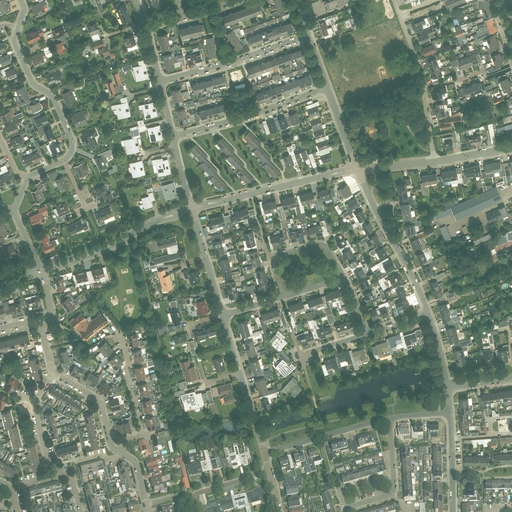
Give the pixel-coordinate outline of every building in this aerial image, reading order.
[(39,7),(33,9),(35,13),(36,16),(45,12),(43,6),(46,5),(44,0),(38,4),(39,7)] [(94,0),(98,8),(103,6),(102,6),(101,3),(99,0),(94,0)] [(157,0),(146,0),(148,3),(151,8),(160,4),(157,0)] [(327,0),(322,2),(324,6),(327,5),(329,10),(344,4),(344,3),(351,0),(327,0)] [(447,0),(445,1),(448,9),(458,5),(466,1),(465,0),(447,0)] [(491,5),(489,1),(479,5),(480,6),(478,7),(479,9),(491,5)] [(119,2),(113,5),(114,9),(116,8),(123,24),(130,21),(127,12),(128,12),(124,4),(121,5),(119,2)] [(283,9),(285,9),(282,2),(276,5),(272,6),(273,10),(277,8),(278,11),(277,11),(271,14),(272,17),(278,15),(279,16),(285,14),(283,9)] [(8,3),(0,7),(0,10),(2,14),(11,10),(9,6),(10,6),(9,3),(8,3)] [(259,3),(240,10),(243,19),(262,12),(259,3)] [(494,14),(491,5),(479,9),(479,10),(482,9),(484,15),(482,16),(483,18),(494,14)] [(106,15),(103,6),(98,8),(100,12),(102,17),(106,15)] [(240,10),(221,17),(224,26),(243,19),(240,10)] [(326,20),(320,23),(322,29),(328,26),(332,25),(329,19),(336,16),(335,13),(324,17),(326,20)] [(357,29),(359,28),(355,17),(350,19),(354,29),(356,28),(357,29)] [(430,26),(427,17),(413,23),(414,26),(413,26),(415,32),(430,26)] [(480,28),(495,22),(493,18),(484,22),(485,23),(478,26),(478,28),(480,28)] [(462,29),(468,27),(473,25),(472,22),(471,19),(466,21),(466,23),(461,26),(462,29)] [(292,27),(295,27),(292,20),(287,22),(288,23),(284,24),(287,33),(294,30),(292,27)] [(99,32),(96,23),(88,26),(93,42),(100,39),(98,33),(99,32)] [(200,24),(190,27),(180,29),(183,38),(202,33),(202,31),(205,30),(203,24),(200,25),(200,24)] [(287,33),(284,24),(279,26),(281,35),(287,33)] [(440,27),(439,24),(432,27),(426,30),(427,33),(418,37),(421,43),(430,39),(428,35),(434,33),(433,30),(440,27)] [(332,25),(328,26),(322,29),(324,35),(329,33),(330,37),(335,35),(334,31),(333,32),(332,29),(334,28),(333,25),(332,25)] [(43,34),(40,28),(40,26),(33,29),(34,31),(26,35),(29,43),(40,38),(39,36),(43,34)] [(281,35),(279,26),(273,29),(276,37),(281,35)] [(487,30),(483,31),(472,35),(474,40),(479,38),(478,36),(488,32),(489,33),(498,30),(496,26),(487,30)] [(56,35),(64,32),(62,27),(54,31),(56,35)] [(273,29),(267,31),(270,39),(276,37),(273,29)] [(159,34),(159,35),(160,42),(168,41),(175,39),(178,38),(179,38),(177,30),(174,31),(175,36),(167,37),(166,34),(162,35),(162,33),(159,34)] [(231,43),(237,39),(232,31),(226,35),(231,43)] [(267,31),(261,33),(264,41),(265,42),(267,41),(268,40),(267,40),(270,39),(267,31)] [(264,41),(261,33),(255,35),(258,43),(264,41)] [(63,41),(58,43),(55,44),(59,53),(66,50),(63,44),(67,42),(64,35),(61,36),(63,41)] [(252,45),(252,46),(256,45),(256,44),(258,43),(255,35),(249,37),(252,45)] [(479,38),(474,40),(475,43),(483,40),(484,41),(485,41),(486,45),(487,44),(498,40),(498,37),(496,38),(497,37),(496,35),(495,35),(488,37),(487,35),(479,38)] [(141,49),(138,39),(135,40),(133,36),(123,39),(126,47),(136,44),(138,50),(141,49)] [(208,48),(215,47),(213,37),(206,39),(208,48)] [(101,57),(110,54),(104,38),(100,39),(88,44),(90,51),(95,49),(96,53),(99,52),(101,57)] [(237,39),(231,43),(237,51),(243,47),(237,39)] [(431,45),(426,47),(423,48),(425,55),(436,51),(435,50),(437,49),(435,44),(440,42),(439,39),(430,42),(431,45)] [(498,40),(487,44),(488,48),(487,48),(488,52),(485,53),(486,54),(487,54),(489,54),(494,51),(495,51),(494,48),(499,46),(498,43),(499,42),(498,40)] [(170,47),(168,41),(160,42),(162,49),(170,47)] [(216,56),(215,47),(208,48),(209,58),(216,56)] [(193,52),(193,54),(195,62),(202,60),(202,59),(205,58),(202,48),(199,49),(199,50),(192,51),(193,52)] [(44,63),(45,62),(43,58),(46,57),(46,56),(51,53),(49,49),(44,52),(43,51),(31,57),(35,66),(41,63),(41,64),(42,64),(44,63)] [(301,52),(300,49),(294,52),(297,60),(298,63),(301,62),(299,59),(303,58),(304,60),(306,59),(303,51),(301,52)] [(470,64),(473,63),(469,51),(468,49),(465,50),(466,51),(468,57),(465,58),(468,67),(471,66),(470,64)] [(480,63),(478,58),(480,57),(478,50),(475,51),(476,54),(472,55),(471,51),(469,51),(469,49),(468,49),(469,51),(473,63),(477,62),(477,64),(480,63)] [(172,57),(171,53),(174,52),(174,50),(171,50),(165,52),(166,54),(164,55),(163,55),(165,62),(178,59),(177,56),(172,57)] [(489,54),(487,54),(486,54),(481,56),(481,57),(485,56),(485,58),(488,57),(489,59),(493,58),(494,61),(503,57),(503,55),(501,55),(500,52),(495,54),(494,51),(489,54)] [(188,64),(195,62),(193,54),(193,52),(189,53),(190,55),(186,56),(188,64)] [(297,60),(294,52),(288,54),(291,62),(297,60)] [(0,61),(0,62),(2,64),(11,61),(8,54),(3,57),(0,57),(0,61)] [(288,54),(284,55),(282,56),(285,64),(291,62),(288,54)] [(430,60),(428,60),(430,64),(428,64),(429,67),(438,63),(437,60),(441,58),(439,54),(429,57),(430,60)] [(465,58),(461,59),(459,55),(454,57),(458,65),(460,64),(462,67),(465,66),(466,68),(468,67),(465,58)] [(285,64),(282,56),(276,58),(279,66),(285,64)] [(184,57),(180,58),(178,59),(165,62),(167,69),(175,67),(174,63),(181,61),(182,66),(185,65),(184,57)] [(503,57),(494,61),(495,64),(491,66),(492,68),(488,70),(489,73),(501,68),(500,65),(504,63),(503,60),(504,60),(503,57)] [(276,58),(270,60),(273,68),(279,66),(276,58)] [(138,61),(139,66),(133,67),(136,81),(148,78),(144,60),(138,61)] [(273,68),(270,60),(265,62),(267,71),(268,74),(271,73),(270,70),(273,68)] [(267,71),(265,62),(259,64),(262,73),(267,71)] [(438,63),(429,67),(430,69),(431,68),(433,72),(444,67),(443,65),(440,66),(438,63)] [(262,73),(259,64),(253,67),(256,75),(262,73)] [(9,69),(8,66),(0,70),(3,76),(7,75),(9,78),(17,75),(14,68),(9,69)] [(49,83),(61,78),(58,70),(59,70),(58,66),(50,70),(51,73),(46,76),(49,83)] [(256,75),(253,67),(246,69),(249,77),(256,75)] [(432,76),(433,78),(431,79),(432,81),(444,77),(443,74),(441,71),(445,69),(444,67),(433,72),(434,76),(432,76)] [(300,69),(296,70),(297,73),(298,73),(300,78),(297,79),(300,87),(306,85),(303,77),(301,72),(300,69)] [(122,84),(121,84),(117,73),(113,75),(117,87),(114,88),(112,82),(107,83),(110,91),(109,91),(110,94),(120,91),(119,85),(122,84)] [(223,74),(223,76),(217,77),(219,86),(225,84),(226,88),(229,87),(226,73),(223,74)] [(314,79),(311,73),(309,73),(309,75),(303,77),(306,85),(312,83),(311,80),(314,79)] [(502,86),(511,83),(511,80),(509,81),(508,77),(507,78),(506,75),(495,79),(497,84),(501,83),(502,86)] [(219,86),(217,77),(211,79),(213,88),(219,86)] [(213,88),(211,79),(205,81),(207,89),(213,88)] [(297,79),(292,81),(294,90),(300,87),(297,79)] [(207,89),(205,81),(199,82),(201,91),(207,89)] [(292,81),(286,84),(289,92),(294,90),(292,81)] [(75,101),(70,90),(75,88),(79,86),(77,83),(76,84),(75,83),(73,84),(72,82),(65,86),(67,91),(62,94),(63,97),(64,97),(65,99),(64,100),(68,107),(73,105),(72,102),(75,101)] [(201,91),(199,82),(192,84),(194,92),(201,91)] [(484,83),(481,84),(480,82),(477,84),(476,82),(474,83),(478,92),(481,91),(483,95),(487,93),(488,95),(487,93),(485,86),(484,83)] [(472,86),(469,87),(473,98),(476,97),(474,93),(478,92),(474,83),(472,84),(472,86)] [(511,83),(502,86),(503,90),(499,91),(501,96),(508,93),(507,91),(511,88),(511,85),(511,84),(511,83)] [(286,84),(280,86),(283,94),(289,92),(286,84)] [(18,95),(27,91),(24,85),(18,88),(17,85),(11,87),(12,91),(16,89),(18,95)] [(188,91),(181,93),(180,89),(172,91),(174,98),(181,96),(189,94),(192,93),(190,86),(187,86),(188,91)] [(280,86),(274,88),(277,96),(283,94),(280,86)] [(473,98),(469,87),(466,88),(465,86),(463,87),(464,91),(461,92),(464,99),(467,98),(466,96),(470,95),(471,99),(473,98)] [(437,88),(437,91),(433,92),(434,95),(432,95),(433,98),(443,97),(442,93),(446,92),(446,87),(437,88)] [(274,88),(268,90),(271,98),(277,96),(274,88)] [(271,98),(268,90),(262,92),(265,101),(271,98)] [(27,91),(18,95),(21,101),(17,102),(19,106),(25,103),(24,100),(29,97),(27,91)] [(265,101),(262,92),(256,95),(259,103),(265,101)] [(181,96),(174,98),(175,104),(183,103),(181,96)] [(112,110),(116,109),(118,119),(130,116),(126,97),(120,99),(121,104),(111,106),(112,110)] [(435,103),(436,107),(434,107),(434,110),(445,108),(444,105),(448,104),(447,99),(437,100),(437,103),(435,103)] [(34,103),(32,100),(25,103),(28,109),(32,108),(32,109),(32,110),(33,113),(35,113),(36,113),(36,112),(37,112),(38,112),(39,111),(40,111),(40,110),(41,110),(42,109),(43,108),(43,107),(42,104),(40,103),(39,101),(34,103)] [(312,100),(307,102),(308,105),(306,106),(308,112),(310,117),(311,116),(319,113),(316,106),(319,105),(318,101),(313,103),(312,100)] [(157,115),(154,102),(139,106),(140,109),(143,108),(145,118),(157,115)] [(228,109),(227,103),(218,106),(220,114),(226,113),(225,110),(228,109)] [(218,106),(212,107),(214,116),(220,114),(218,106)] [(15,116),(11,107),(8,108),(5,109),(6,112),(0,114),(1,116),(0,118),(1,120),(3,120),(3,121),(15,116)] [(212,107),(206,109),(208,118),(214,116),(212,107)] [(185,112),(184,108),(177,110),(178,117),(182,116),(186,115),(189,115),(188,111),(185,112)] [(445,112),(445,108),(434,110),(435,112),(437,112),(437,115),(442,115),(443,118),(450,116),(449,111),(445,112)] [(208,118),(206,109),(199,111),(201,119),(202,119),(203,120),(205,119),(205,118),(208,118)] [(84,118),(87,116),(88,116),(85,110),(71,116),(76,127),(81,125),(81,127),(87,124),(84,118)] [(285,116),(285,117),(288,125),(289,126),(300,122),(296,113),(289,116),(288,112),(284,114),(285,116)] [(311,116),(310,117),(309,117),(311,123),(313,128),(322,125),(319,117),(322,116),(321,113),(319,113),(311,116)] [(35,115),(32,116),(30,117),(33,123),(37,121),(39,125),(48,121),(45,115),(37,119),(35,115)] [(182,116),(178,117),(180,124),(188,122),(187,118),(190,118),(189,115),(186,115),(182,116)] [(273,118),(274,121),(277,129),(278,130),(289,126),(288,125),(285,117),(278,119),(277,116),(273,118)] [(445,118),(446,121),(440,122),(441,129),(451,128),(451,123),(462,122),(461,116),(445,118)] [(9,134),(18,130),(16,125),(21,124),(18,118),(10,122),(8,123),(9,126),(6,127),(9,134)] [(278,130),(277,129),(274,121),(267,123),(266,120),(262,121),(267,134),(273,132),(278,130)] [(511,123),(497,128),(499,135),(511,131),(511,123)] [(322,125),(313,128),(312,128),(314,134),(316,139),(317,139),(325,136),(322,128),(326,127),(325,124),(322,125)] [(159,125),(148,128),(151,141),(162,139),(159,125)] [(141,137),(139,132),(139,129),(138,126),(130,128),(133,138),(124,140),(127,154),(139,151),(138,145),(136,146),(135,143),(137,142),(136,138),(141,137)] [(47,138),(54,135),(51,128),(45,131),(43,128),(37,130),(40,137),(46,134),(47,138)] [(89,146),(90,147),(97,144),(94,136),(97,135),(94,128),(82,133),(84,137),(81,138),(86,147),(89,146)] [(472,129),(469,130),(470,137),(466,137),(468,145),(475,144),(473,136),(472,129)] [(12,139),(15,146),(23,142),(25,141),(22,135),(26,133),(25,130),(17,133),(19,136),(12,139)] [(250,143),(255,138),(249,131),(244,137),(250,143)] [(477,135),(473,136),(475,144),(482,143),(480,131),(476,132),(477,135)] [(317,139),(316,139),(315,139),(317,145),(316,146),(318,151),(328,147),(326,139),(329,138),(328,135),(325,136),(317,139)] [(447,149),(454,148),(452,137),(444,138),(447,149)] [(223,150),(228,144),(222,138),(217,143),(223,150)] [(261,144),(255,138),(250,143),(256,149),(259,146),(261,144)] [(59,144),(58,143),(53,145),(52,142),(46,145),(49,151),(52,150),(53,153),(61,149),(60,147),(61,147),(61,146),(60,144),(59,144)] [(196,156),(202,151),(196,144),(190,150),(196,156)] [(228,144),(223,150),(229,156),(232,152),(234,150),(228,144)] [(291,145),(286,147),(289,154),(282,156),(283,158),(286,167),(294,164),(295,167),(299,166),(298,163),(294,153),(291,145)] [(259,146),(256,149),(253,151),(260,157),(265,152),(259,146)] [(328,147),(318,151),(316,152),(317,155),(320,154),(323,164),(332,160),(329,151),(332,149),(331,146),(328,147)] [(31,148),(29,149),(34,161),(41,158),(38,151),(33,153),(31,148)] [(34,161),(29,149),(26,151),(28,155),(24,157),(27,164),(34,161)] [(299,152),(294,153),(298,163),(305,161),(306,164),(310,163),(305,150),(300,152),(299,152)] [(202,151),(196,156),(202,162),(205,159),(208,157),(202,151)] [(100,170),(107,167),(103,158),(106,157),(104,152),(97,155),(99,158),(95,159),(100,170)] [(232,152),(229,156),(227,158),(233,164),(238,159),(232,152)] [(265,152),(260,157),(265,163),(269,160),(271,158),(265,152)] [(157,162),(156,159),(151,160),(153,166),(154,169),(157,168),(159,176),(171,173),(167,160),(157,162)] [(205,159),(202,162),(200,164),(206,171),(211,165),(205,159)] [(238,159),(233,164),(239,170),(242,167),(244,165),(238,159)] [(82,164),(84,163),(83,160),(76,163),(77,166),(75,167),(79,177),(86,174),(84,171),(89,169),(87,165),(83,167),(82,164)] [(269,160),(265,163),(263,166),(269,172),(275,166),(269,160)] [(141,161),(130,163),(133,177),(145,174),(141,161)] [(496,162),(492,163),(494,172),(494,174),(500,173),(501,177),(503,176),(504,183),(507,182),(506,176),(505,168),(501,169),(500,165),(501,165),(500,162),(499,161),(496,162)] [(488,163),(488,162),(485,163),(486,169),(483,169),(484,172),(485,178),(489,177),(488,173),(494,172),(492,163),(488,163)] [(113,168),(108,171),(110,174),(118,171),(115,165),(112,166),(113,168)] [(217,171),(211,165),(206,171),(212,177),(215,173),(217,171)] [(481,172),(480,165),(472,166),(474,175),(480,174),(480,178),(485,178),(484,172),(481,172)] [(281,173),(275,166),(269,172),(275,178),(281,173)] [(463,173),(464,178),(462,178),(463,181),(464,186),(467,185),(466,181),(469,181),(468,176),(474,175),(472,166),(465,168),(466,172),(463,173)] [(242,167),(239,170),(236,172),(243,178),(248,173),(242,167)] [(4,169),(6,173),(3,175),(7,183),(13,180),(9,172),(9,173),(7,168),(4,169)] [(463,181),(462,178),(462,173),(457,173),(457,168),(453,169),(453,170),(449,171),(451,183),(453,183),(463,181)] [(449,171),(445,171),(442,171),(441,172),(442,175),(442,176),(440,176),(440,179),(442,186),(446,185),(445,184),(451,183),(449,171)] [(215,173),(212,177),(210,179),(216,185),(221,180),(215,173)] [(254,179),(248,173),(243,178),(248,184),(254,179)] [(440,176),(437,177),(436,173),(429,174),(431,183),(436,182),(437,187),(442,186),(440,179),(440,176)] [(59,190),(67,186),(66,183),(67,182),(66,182),(63,176),(59,178),(57,174),(50,177),(52,181),(55,180),(59,190)] [(423,183),(420,183),(422,196),(425,195),(426,195),(426,194),(426,193),(426,192),(426,191),(426,188),(425,187),(425,184),(431,183),(429,174),(422,176),(423,183)] [(404,183),(397,185),(398,192),(407,190),(406,185),(411,184),(409,178),(403,179),(404,183)] [(221,180),(216,185),(222,191),(227,186),(221,180)] [(39,189),(43,187),(41,182),(34,184),(36,190),(31,192),(36,202),(43,199),(39,189)] [(162,186),(165,199),(177,196),(173,183),(162,186)] [(349,198),(353,196),(347,184),(340,188),(345,196),(340,199),(342,202),(347,199),(349,198)] [(97,188),(96,189),(95,189),(100,200),(105,198),(106,201),(112,199),(111,195),(108,196),(103,185),(100,187),(99,187),(97,188)] [(456,220),(502,200),(497,187),(434,214),(436,220),(452,213),(451,213),(453,212),(456,220)] [(327,189),(319,191),(320,198),(317,198),(318,201),(319,205),(320,210),(320,211),(324,210),(321,201),(332,198),(332,197),(331,192),(328,193),(327,189)] [(408,196),(407,190),(398,192),(400,200),(404,199),(404,202),(409,201),(415,199),(415,195),(408,196)] [(152,206),(151,201),(155,200),(152,192),(148,193),(149,195),(142,198),(143,203),(140,204),(141,209),(152,206)] [(318,201),(317,198),(316,194),(313,195),(313,192),(306,193),(309,204),(315,202),(318,201)] [(301,199),(298,200),(300,206),(299,206),(302,215),(305,215),(304,212),(305,212),(303,204),(302,204),(308,202),(309,204),(306,193),(300,195),(301,199)] [(294,196),(288,198),(290,207),(296,205),(294,196)] [(283,208),(290,207),(288,198),(281,199),(283,205),(280,206),(283,220),(286,219),(284,212),(283,208)] [(346,208),(347,211),(342,214),(344,217),(348,214),(353,212),(351,209),(358,204),(355,198),(351,200),(349,198),(347,199),(348,202),(347,202),(350,206),(346,208)] [(415,199),(409,201),(404,202),(404,204),(401,205),(402,212),(411,211),(410,205),(416,204),(415,199)] [(444,202),(446,209),(455,205),(455,200),(444,202)] [(262,201),(259,202),(261,208),(262,215),(265,214),(266,216),(272,215),(271,211),(269,202),(263,204),(262,201)] [(280,206),(277,207),(275,201),(269,202),(271,211),(277,210),(278,213),(279,213),(280,221),(283,220),(280,206)] [(56,208),(60,216),(56,217),(56,216),(56,217),(58,223),(67,219),(65,215),(64,216),(63,215),(69,212),(65,204),(56,208)] [(505,205),(499,208),(499,209),(487,215),(490,222),(503,216),(503,217),(509,214),(505,205)] [(33,225),(38,223),(39,224),(45,222),(42,215),(48,212),(45,206),(39,208),(40,212),(30,216),(33,225)] [(95,214),(97,218),(100,225),(105,223),(104,219),(113,215),(109,207),(99,212),(100,212),(95,214)] [(246,217),(250,216),(247,208),(241,210),(243,218),(245,223),(248,222),(246,217)] [(230,216),(231,220),(232,223),(232,225),(238,223),(237,220),(243,218),(245,223),(243,218),(241,210),(235,212),(235,214),(230,216)] [(353,212),(348,214),(351,219),(357,216),(359,220),(352,224),(354,227),(364,221),(363,219),(366,217),(362,210),(354,215),(353,212)] [(411,211),(402,212),(403,220),(407,219),(408,222),(411,221),(417,220),(416,216),(412,217),(411,211)] [(220,215),(221,216),(217,217),(219,227),(222,226),(223,228),(229,226),(232,233),(235,232),(232,225),(232,223),(231,220),(228,221),(225,222),(224,219),(224,218),(223,214),(221,214),(220,215)] [(210,219),(212,223),(208,224),(211,232),(217,231),(216,228),(219,227),(217,217),(210,219)] [(82,224),(80,220),(67,226),(72,236),(71,234),(81,230),(81,229),(83,227),(85,230),(88,229),(86,222),(82,224)] [(326,225),(325,225),(323,220),(320,221),(320,224),(317,225),(316,222),(313,223),(314,226),(317,235),(323,233),(327,232),(326,225)] [(406,229),(407,229),(407,233),(408,233),(409,237),(413,235),(413,234),(416,233),(415,226),(419,225),(419,223),(421,223),(420,220),(410,222),(410,225),(409,225),(409,224),(405,225),(406,229)] [(367,233),(373,229),(369,222),(362,226),(360,224),(356,227),(358,231),(364,228),(367,233)] [(291,226),(293,231),(289,232),(292,241),(298,240),(294,225),(291,226)] [(297,225),(294,225),(298,240),(304,238),(302,229),(298,230),(297,225)] [(317,235),(314,226),(308,227),(310,237),(317,235)] [(447,243),(452,241),(445,226),(440,228),(447,243)] [(430,236),(429,234),(434,232),(431,227),(416,234),(417,238),(411,241),(414,249),(421,246),(423,250),(428,248),(423,239),(430,236)] [(247,232),(247,229),(239,231),(240,234),(241,237),(245,236),(245,239),(254,237),(253,234),(254,234),(253,231),(247,232)] [(277,235),(280,244),(286,243),(284,233),(280,234),(279,230),(276,231),(277,232),(277,235)] [(338,246),(340,250),(350,244),(347,239),(345,240),(344,238),(341,233),(339,230),(336,231),(338,235),(335,237),(337,241),(337,242),(339,246),(338,246)] [(511,230),(496,237),(495,238),(493,239),(482,244),(475,247),(466,251),(470,259),(478,255),(497,247),(509,241),(511,240),(511,230)] [(274,233),(275,236),(271,236),(271,235),(268,236),(269,243),(272,242),(273,246),(280,244),(277,235),(277,232),(274,233)] [(475,247),(482,244),(493,239),(495,238),(493,232),(472,241),(475,247)] [(214,242),(215,248),(222,247),(222,243),(225,242),(224,240),(225,239),(232,237),(231,234),(224,236),(219,237),(220,241),(214,242)] [(368,236),(359,241),(361,245),(368,242),(370,246),(380,241),(376,234),(369,238),(368,236)] [(55,240),(51,241),(50,242),(47,235),(41,238),(44,245),(43,245),(46,252),(55,248),(53,246),(57,244),(55,240)] [(180,257),(177,244),(175,237),(159,241),(161,248),(170,246),(172,253),(154,258),(155,264),(157,263),(158,265),(165,263),(164,261),(180,257)] [(254,237),(245,239),(247,246),(244,247),(244,250),(251,248),(251,245),(255,244),(255,241),(256,240),(255,237),(254,237)] [(0,253),(1,253),(4,260),(9,258),(8,257),(12,256),(11,255),(16,253),(12,244),(3,249),(1,245),(0,245),(0,253)] [(350,248),(352,247),(350,244),(340,250),(342,254),(344,253),(346,257),(347,257),(348,259),(353,256),(354,255),(353,253),(350,248)] [(222,247),(215,248),(217,255),(227,252),(227,249),(225,250),(224,246),(222,247)] [(380,258),(387,254),(383,247),(379,249),(378,246),(370,251),(372,255),(377,252),(380,258)] [(428,248),(423,250),(424,253),(417,256),(420,263),(423,262),(424,264),(432,261),(431,257),(429,258),(427,254),(431,252),(429,247),(428,248)] [(252,251),(251,248),(244,250),(245,253),(249,252),(250,259),(259,256),(257,250),(252,251)] [(235,254),(230,255),(228,256),(228,259),(220,261),(221,269),(230,267),(229,260),(236,259),(235,254)] [(353,256),(348,259),(349,261),(348,261),(351,266),(349,266),(351,270),(362,264),(360,261),(358,262),(356,257),(355,257),(354,255),(353,256)] [(250,259),(247,260),(248,263),(251,262),(252,265),(249,266),(249,269),(257,267),(256,264),(261,263),(259,256),(250,259)] [(387,271),(395,266),(391,260),(384,264),(383,260),(377,264),(380,269),(384,266),(387,271)] [(431,268),(438,265),(436,260),(430,262),(431,265),(423,269),(426,276),(427,276),(427,277),(428,278),(429,279),(437,275),(436,272),(432,271),(431,268)] [(362,264),(351,270),(354,274),(355,273),(357,277),(360,275),(362,278),(366,276),(364,273),(365,273),(362,268),(363,267),(362,264)] [(102,266),(101,267),(101,265),(97,266),(97,268),(99,277),(100,280),(100,281),(109,278),(107,272),(104,273),(102,266)] [(99,277),(97,268),(97,266),(92,267),(93,269),(92,269),(93,276),(91,277),(92,283),(95,282),(100,280),(99,277)] [(232,272),(230,267),(221,269),(223,276),(232,274),(232,278),(240,276),(238,271),(232,272)] [(257,271),(257,267),(249,269),(250,273),(256,271),(258,277),(266,275),(264,269),(257,271)] [(91,277),(88,277),(86,270),(81,272),(83,281),(88,280),(89,283),(92,283),(91,277)] [(164,270),(154,272),(155,276),(159,275),(163,291),(173,288),(169,274),(166,275),(164,270)] [(188,270),(183,272),(185,278),(188,277),(191,284),(200,281),(197,271),(189,274),(188,270)] [(77,280),(74,281),(76,287),(79,286),(78,282),(83,281),(81,272),(75,273),(77,280)] [(444,272),(433,277),(435,281),(430,284),(432,290),(440,287),(443,286),(443,285),(442,283),(439,284),(437,281),(440,280),(440,278),(446,276),(444,272)] [(56,285),(65,283),(64,279),(68,278),(66,273),(60,275),(61,278),(54,280),(56,285)] [(392,285),(401,281),(399,275),(396,276),(396,274),(389,277),(392,285)] [(266,275),(258,277),(259,284),(267,281),(266,275)] [(226,283),(228,290),(237,288),(235,282),(241,281),(240,276),(232,278),(233,281),(226,283)] [(383,281),(386,280),(384,277),(378,280),(383,289),(387,287),(383,281)] [(371,283),(369,284),(367,279),(359,282),(361,286),(359,287),(361,291),(372,286),(371,283)] [(267,281),(259,284),(261,290),(269,288),(267,281)] [(66,288),(65,283),(56,285),(57,290),(64,289),(64,291),(70,290),(70,287),(66,288)] [(396,291),(398,297),(404,295),(406,294),(404,288),(403,288),(401,285),(392,288),(393,292),(396,291)] [(372,286),(361,291),(363,295),(364,294),(366,299),(365,299),(366,302),(376,298),(375,295),(374,295),(372,290),(374,289),(372,286)] [(448,291),(443,293),(440,287),(432,290),(435,297),(440,295),(441,297),(439,298),(440,301),(447,298),(455,295),(453,291),(449,293),(448,291)] [(237,296),(238,300),(245,298),(244,295),(244,293),(238,294),(237,288),(228,290),(229,298),(237,296)] [(339,290),(332,292),(335,299),(337,305),(340,304),(338,298),(341,297),(339,290)] [(66,298),(62,302),(61,303),(64,307),(72,301),(68,297),(71,295),(69,292),(64,296),(66,298)] [(337,305),(335,299),(332,292),(326,294),(328,301),(332,300),(334,306),(337,305)] [(38,303),(41,302),(39,294),(31,296),(32,299),(34,308),(39,306),(38,303)] [(192,298),(190,294),(180,296),(182,303),(186,303),(185,299),(192,298)] [(398,297),(388,301),(389,304),(398,301),(401,307),(408,304),(406,298),(405,299),(404,295),(398,297)] [(22,297),(24,304),(27,304),(28,309),(29,309),(30,310),(33,309),(33,308),(34,308),(32,299),(31,296),(28,297),(25,298),(25,297),(22,297)] [(317,306),(323,304),(321,296),(314,299),(317,306)] [(18,299),(16,300),(17,303),(15,304),(17,312),(22,310),(21,305),(24,304),(22,297),(19,298),(19,299),(18,299)] [(200,297),(195,299),(196,302),(199,314),(208,312),(204,300),(201,301),(200,297)] [(76,298),(72,301),(64,307),(68,311),(73,307),(75,309),(80,306),(78,303),(79,302),(76,298)] [(317,306),(314,299),(308,301),(310,308),(317,306)] [(169,302),(172,310),(169,310),(173,322),(181,320),(178,308),(177,308),(176,306),(177,306),(175,300),(169,302)] [(298,302),(299,303),(296,303),(299,314),(301,314),(300,311),(305,309),(302,301),(301,300),(299,301),(298,302)] [(9,303),(8,301),(6,302),(7,309),(10,308),(12,313),(17,312),(15,304),(14,302),(9,303)] [(299,314),(296,303),(289,306),(291,313),(292,317),(295,316),(294,312),(298,311),(299,315),(299,314)] [(441,313),(449,311),(447,303),(439,306),(441,313)] [(381,314),(382,314),(382,317),(389,314),(388,313),(392,312),(389,305),(380,309),(381,314)] [(381,314),(380,309),(379,307),(369,311),(372,319),(379,317),(378,316),(382,314),(381,314)] [(280,317),(279,313),(278,309),(270,312),(272,320),(280,317)] [(453,310),(449,311),(441,313),(443,320),(451,318),(450,315),(454,313),(453,310)] [(272,320),(270,312),(262,314),(264,322),(272,320)] [(89,323),(86,319),(87,318),(82,313),(74,319),(74,318),(70,321),(75,327),(78,325),(81,329),(88,324),(88,323),(89,323)] [(81,329),(79,331),(87,340),(109,322),(101,313),(89,323),(88,323),(88,324),(81,329)] [(315,319),(314,319),(311,320),(313,327),(315,334),(316,336),(318,335),(319,338),(326,336),(324,328),(323,326),(320,327),(317,326),(315,319)] [(455,325),(455,327),(446,329),(448,336),(457,333),(456,330),(460,328),(459,324),(461,323),(460,320),(454,322),(454,325),(455,325)] [(250,323),(247,324),(246,321),(238,323),(240,330),(251,326),(250,323)] [(342,323),(345,331),(351,329),(349,321),(342,323)] [(345,331),(342,323),(336,325),(338,333),(345,331)] [(327,327),(324,328),(326,336),(333,334),(329,324),(326,325),(327,327)] [(114,331),(109,325),(106,328),(110,334),(114,331)] [(167,325),(158,327),(159,333),(167,331),(168,331),(175,329),(174,325),(168,327),(167,325)] [(193,332),(195,340),(196,339),(196,341),(209,338),(208,336),(216,334),(214,325),(202,329),(203,331),(198,333),(197,331),(193,332)] [(240,330),(241,333),(240,333),(240,334),(240,336),(241,336),(242,336),(250,334),(248,329),(252,328),(251,326),(240,330)] [(133,333),(127,335),(128,340),(137,338),(137,337),(139,337),(138,333),(141,332),(140,328),(133,330),(133,333)] [(287,342),(284,338),(285,337),(282,333),(278,330),(276,333),(277,333),(270,340),(273,343),(271,344),(275,348),(278,345),(281,348),(287,342)] [(305,335),(308,343),(315,341),(312,333),(309,334),(308,330),(304,331),(305,332),(305,335)] [(403,336),(407,347),(407,348),(412,347),(416,345),(419,345),(422,344),(420,338),(418,334),(418,331),(415,332),(414,332),(403,336)] [(308,343),(305,335),(305,332),(301,334),(301,336),(299,337),(298,336),(296,337),(298,345),(301,344),(301,345),(308,343)] [(454,342),(459,340),(458,337),(461,336),(464,335),(463,332),(460,333),(457,333),(448,336),(449,336),(449,339),(449,340),(450,343),(453,342),(454,342)] [(188,342),(185,334),(174,337),(174,340),(173,341),(172,341),(171,342),(171,343),(172,344),(173,344),(174,344),(176,344),(176,345),(188,342)] [(400,334),(388,337),(389,338),(390,343),(392,350),(397,349),(396,348),(395,345),(402,342),(403,345),(404,348),(407,347),(403,336),(401,337),(400,334)] [(26,348),(23,336),(18,337),(20,345),(23,345),(24,348),(26,348)] [(14,351),(16,350),(13,338),(8,339),(10,348),(13,347),(14,351)] [(137,338),(128,340),(129,345),(137,343),(138,346),(144,345),(143,339),(138,340),(137,338)] [(246,349),(255,346),(253,339),(244,342),(246,349)] [(101,345),(99,343),(92,349),(94,351),(98,347),(102,351),(109,345),(106,341),(101,345)] [(376,346),(373,347),(375,355),(378,354),(379,357),(384,356),(390,354),(392,358),(395,357),(393,353),(392,350),(390,343),(387,344),(386,341),(375,344),(376,346)] [(462,349),(456,350),(454,351),(454,352),(455,354),(456,358),(464,355),(463,351),(464,351),(467,350),(467,347),(469,346),(468,346),(471,345),(470,342),(468,343),(466,344),(461,345),(462,349)] [(482,350),(482,351),(483,356),(483,357),(484,357),(487,357),(487,359),(489,359),(490,361),(494,361),(493,358),(493,353),(493,349),(495,349),(494,342),(491,343),(490,343),(490,345),(483,346),(484,350),(482,350)] [(68,354),(71,353),(69,345),(63,347),(64,349),(57,351),(59,356),(67,354),(68,354)] [(102,351),(99,353),(102,357),(100,359),(102,361),(104,360),(107,358),(105,356),(113,350),(109,345),(102,351)] [(133,351),(132,351),(133,356),(142,354),(146,353),(145,348),(144,345),(138,346),(139,349),(133,351)] [(508,358),(507,351),(510,351),(509,345),(504,345),(504,350),(499,351),(499,349),(496,350),(497,356),(500,356),(500,359),(508,358)] [(255,346),(246,349),(248,355),(257,353),(255,346)] [(353,355),(350,356),(352,363),(353,366),(354,370),(357,369),(356,365),(363,362),(367,361),(363,348),(352,352),(353,355)] [(335,357),(339,370),(342,369),(341,366),(348,364),(352,363),(350,356),(348,350),(337,353),(338,356),(335,357)] [(277,354),(282,359),(275,367),(282,373),(284,371),(288,375),(296,367),(290,361),(291,359),(287,355),(286,355),(283,352),(277,354)] [(142,354),(133,356),(135,361),(141,360),(142,363),(146,362),(148,361),(147,358),(147,356),(146,353),(142,354)] [(69,357),(68,354),(67,354),(59,356),(60,362),(67,360),(67,361),(68,364),(73,361),(72,356),(69,357)] [(107,358),(104,360),(102,361),(104,364),(106,362),(108,364),(110,362),(112,364),(119,358),(116,354),(110,359),(108,356),(107,358)] [(466,362),(464,355),(456,358),(458,365),(461,364),(462,367),(472,364),(471,360),(466,362)] [(27,365),(39,362),(38,357),(30,359),(30,362),(27,363),(27,365)] [(339,370),(335,357),(324,361),(325,364),(322,365),(325,375),(328,374),(327,369),(333,367),(333,368),(334,367),(335,371),(339,370)] [(119,358),(112,364),(113,367),(111,368),(113,370),(112,371),(115,375),(120,371),(117,367),(123,362),(119,358)] [(217,372),(225,369),(221,358),(213,360),(217,372)] [(252,368),(260,365),(258,359),(250,362),(252,368)] [(136,367),(134,368),(135,373),(145,371),(144,367),(147,366),(156,365),(154,360),(148,361),(146,362),(142,363),(140,363),(141,366),(136,367)] [(186,381),(189,380),(197,377),(194,366),(190,367),(188,360),(180,362),(181,362),(182,365),(181,366),(186,381)] [(73,361),(68,364),(63,367),(67,369),(71,366),(73,367),(70,373),(74,375),(79,367),(77,366),(78,363),(74,361),(73,361)] [(79,367),(74,375),(79,378),(82,373),(85,374),(85,373),(88,368),(89,367),(85,365),(84,366),(81,364),(79,367)] [(260,365),(252,368),(254,374),(259,372),(260,376),(273,372),(272,369),(265,371),(265,370),(264,371),(263,368),(261,369),(260,365)] [(41,367),(32,369),(33,372),(29,373),(30,375),(42,372),(41,367)] [(92,370),(91,370),(91,369),(88,368),(85,373),(88,374),(84,380),(89,383),(94,375),(91,373),(92,372),(92,370)] [(145,371),(135,373),(137,378),(144,377),(144,380),(150,378),(152,377),(152,374),(149,375),(147,373),(145,374),(145,371)] [(104,373),(102,372),(98,377),(94,375),(89,383),(94,386),(97,380),(99,381),(102,377),(104,373)] [(263,375),(264,377),(255,380),(257,386),(268,383),(267,379),(265,380),(264,378),(267,377),(274,375),(273,372),(260,376),(263,375)] [(4,389),(10,392),(13,387),(15,388),(19,382),(10,377),(7,383),(8,383),(4,389)] [(102,377),(99,381),(99,382),(102,384),(98,389),(104,392),(108,384),(105,382),(106,380),(104,379),(105,378),(102,377)] [(296,383),(298,382),(293,377),(282,389),(285,393),(289,388),(292,391),(291,393),(294,396),(302,389),(296,383)] [(138,384),(136,385),(137,387),(138,387),(139,390),(148,387),(152,386),(152,384),(151,381),(150,378),(144,380),(145,382),(139,384),(138,384)] [(187,388),(185,381),(178,383),(180,390),(184,389),(187,388)] [(230,402),(237,400),(235,393),(233,393),(230,383),(217,387),(219,395),(227,392),(228,395),(223,396),(225,404),(230,402)] [(270,383),(268,383),(257,386),(259,393),(263,392),(264,395),(265,395),(279,391),(278,389),(278,388),(269,390),(268,390),(267,387),(267,386),(271,385),(270,383)] [(111,386),(108,384),(104,392),(109,395),(111,391),(114,393),(116,390),(119,392),(123,388),(120,386),(119,388),(115,385),(112,384),(111,386)] [(54,385),(51,390),(48,389),(45,394),(48,395),(49,393),(54,396),(59,388),(54,385)] [(148,387),(139,390),(140,395),(141,395),(147,393),(148,396),(154,395),(153,392),(149,393),(148,387)] [(59,388),(54,396),(59,398),(63,391),(59,388)] [(184,389),(180,390),(173,392),(174,397),(181,395),(185,410),(191,408),(192,409),(205,405),(201,392),(195,394),(195,395),(189,396),(189,393),(185,394),(184,389)] [(511,398),(509,390),(502,391),(504,399),(504,403),(505,403),(505,405),(508,405),(507,399),(511,398)] [(68,394),(63,391),(59,398),(63,401),(68,394)] [(265,395),(266,399),(261,401),(264,409),(268,408),(268,407),(270,407),(271,407),(273,407),(273,406),(273,403),(271,402),(269,403),(268,399),(275,397),(277,396),(276,393),(279,392),(279,391),(265,395)] [(504,399),(502,391),(496,392),(497,400),(504,399)] [(497,400),(496,392),(489,393),(490,401),(491,407),(493,406),(493,404),(497,403),(497,400)] [(490,401),(489,393),(482,394),(483,402),(490,401)] [(8,396),(0,394),(0,407),(4,408),(5,402),(7,403),(8,396)] [(68,394),(63,401),(68,404),(73,396),(68,394)] [(111,406),(120,404),(124,403),(123,400),(122,400),(121,394),(117,395),(118,398),(110,400),(111,405),(111,406)] [(142,401),(141,401),(142,406),(151,404),(151,403),(154,403),(153,398),(155,398),(154,395),(148,396),(148,399),(142,401)] [(77,399),(73,396),(68,404),(73,407),(77,399)] [(77,399),(73,407),(78,409),(82,402),(77,399)] [(124,403),(120,404),(111,406),(113,412),(118,410),(119,413),(125,412),(124,407),(125,406),(124,403)] [(151,404),(142,406),(144,412),(150,410),(151,413),(157,411),(156,408),(153,409),(151,404)] [(146,417),(144,418),(146,423),(155,421),(157,420),(159,420),(160,419),(159,415),(158,415),(158,414),(157,412),(157,411),(151,413),(152,416),(146,417)] [(11,415),(3,418),(4,421),(0,421),(0,422),(0,423),(12,420),(11,415)] [(125,418),(122,419),(122,420),(123,422),(125,430),(131,429),(130,427),(129,423),(132,423),(135,422),(133,415),(130,415),(131,417),(125,418)] [(119,420),(113,421),(115,427),(118,426),(119,432),(125,430),(123,422),(122,420),(119,421),(119,420)] [(155,421),(146,423),(147,428),(154,427),(155,430),(161,428),(160,425),(159,420),(157,420),(155,421)] [(14,425),(5,427),(5,428),(8,427),(9,430),(5,431),(6,433),(18,430),(17,424),(14,425)] [(430,429),(427,429),(428,433),(428,439),(432,439),(432,440),(432,439),(432,438),(431,439),(431,436),(432,436),(439,436),(440,436),(440,432),(439,432),(438,428),(438,424),(430,425),(430,429)] [(407,425),(405,425),(404,427),(400,427),(400,432),(401,436),(405,436),(405,440),(412,440),(412,438),(412,434),(409,434),(408,430),(408,426),(408,427),(407,425)] [(414,427),(411,428),(411,430),(412,434),(414,434),(414,438),(418,438),(418,434),(423,434),(423,426),(414,426),(414,427)] [(475,426),(461,427),(462,434),(470,433),(470,429),(475,429),(475,426)] [(367,434),(367,436),(364,437),(366,446),(375,443),(372,433),(369,433),(369,434),(367,434)] [(19,434),(11,437),(11,440),(8,441),(8,443),(20,439),(19,434)] [(360,438),(359,436),(354,438),(357,449),(366,446),(364,437),(360,438)] [(153,440),(153,442),(150,442),(151,447),(153,453),(158,452),(157,448),(161,447),(162,448),(164,448),(165,446),(164,443),(163,442),(160,443),(159,438),(153,440)] [(346,440),(338,442),(341,452),(348,450),(348,448),(346,440)] [(77,444),(72,445),(74,453),(79,452),(79,451),(82,451),(80,441),(77,442),(77,444)] [(147,446),(145,442),(139,443),(141,453),(145,452),(146,456),(152,454),(150,448),(151,448),(150,445),(147,446)] [(332,449),(330,450),(329,447),(326,448),(330,462),(333,461),(333,459),(336,458),(335,455),(341,453),(341,452),(338,442),(331,444),(332,449)] [(236,444),(233,445),(233,447),(235,456),(230,458),(232,465),(232,469),(238,467),(237,463),(241,462),(239,455),(237,446),(236,444)] [(243,445),(245,454),(239,455),(241,462),(242,466),(248,465),(247,460),(251,460),(247,444),(243,445)] [(217,463),(221,462),(220,460),(217,448),(213,449),(215,459),(210,460),(211,465),(212,471),(218,469),(217,463)] [(232,465),(230,458),(228,448),(224,449),(226,459),(220,460),(221,462),(223,471),(229,470),(228,466),(232,465)] [(36,449),(28,451),(28,454),(25,455),(25,457),(37,454),(36,449)] [(209,472),(207,466),(211,465),(210,460),(208,451),(203,452),(206,461),(200,462),(202,470),(203,473),(209,472)] [(318,454),(317,451),(313,452),(313,451),(312,451),(311,451),(311,452),(309,453),(310,458),(307,459),(309,467),(311,473),(317,471),(314,463),(322,461),(320,453),(318,454)] [(493,461),(496,461),(496,462),(502,462),(501,454),(501,452),(492,453),(493,461)] [(198,453),(195,453),(188,455),(189,458),(195,457),(196,463),(190,465),(188,466),(189,471),(190,475),(193,474),(193,476),(199,474),(198,471),(202,470),(200,462),(198,453)] [(306,474),(311,473),(309,467),(306,468),(302,455),(294,457),(296,465),(301,463),(302,469),(305,468),(306,474)] [(149,463),(146,463),(147,469),(148,469),(156,467),(155,464),(162,462),(160,457),(154,458),(151,459),(150,459),(148,460),(149,463)] [(39,459),(30,461),(31,464),(27,465),(28,467),(40,463),(39,459)] [(288,461),(288,459),(280,461),(282,470),(286,468),(287,472),(291,471),(293,478),(297,477),(292,460),(288,461)] [(5,463),(2,461),(0,464),(0,470),(2,471),(8,461),(7,460),(5,463)] [(8,461),(2,471),(6,474),(11,466),(8,465),(10,462),(8,461)] [(98,462),(96,462),(98,471),(103,470),(105,475),(108,474),(106,468),(106,467),(105,463),(102,464),(101,461),(98,462)] [(99,475),(98,471),(96,462),(91,464),(93,473),(96,472),(97,476),(99,475)] [(379,466),(376,467),(378,475),(384,473),(381,462),(378,463),(379,466)] [(116,467),(117,470),(114,471),(115,473),(118,472),(127,470),(126,464),(116,467)] [(88,474),(85,465),(80,466),(81,472),(78,472),(80,478),(83,477),(82,475),(88,474)] [(13,468),(11,466),(6,474),(11,477),(12,474),(16,476),(20,470),(14,466),(13,468)] [(155,477),(157,476),(163,475),(163,474),(161,466),(156,467),(148,469),(150,475),(153,474),(154,477),(155,477)] [(344,473),(345,476),(341,477),(343,485),(349,483),(347,475),(346,472),(344,473)] [(442,473),(430,473),(430,475),(434,475),(434,479),(434,481),(440,481),(440,479),(442,479),(442,473)] [(353,474),(347,475),(349,483),(355,481),(353,474)] [(128,475),(119,477),(120,480),(117,481),(117,483),(130,480),(128,475)] [(164,480),(163,475),(157,476),(155,477),(156,479),(151,481),(152,487),(153,486),(161,484),(161,481),(164,480)] [(301,477),(297,477),(293,478),(284,480),(285,484),(288,484),(289,488),(286,489),(287,497),(291,496),(298,495),(298,494),(297,487),(302,486),(302,485),(303,485),(303,482),(301,482),(301,477)] [(57,495),(62,493),(63,495),(66,494),(64,487),(61,488),(60,482),(54,484),(56,492),(57,495)] [(86,493),(97,490),(96,485),(91,486),(90,483),(84,485),(85,488),(84,488),(86,493)] [(168,492),(166,486),(167,483),(162,484),(161,484),(153,486),(155,492),(159,491),(160,494),(168,492)] [(440,485),(440,483),(430,483),(430,486),(434,486),(434,492),(442,491),(442,485),(440,485)] [(52,497),(49,485),(44,486),(46,495),(49,494),(50,498),(52,497)] [(474,485),(466,485),(466,491),(465,491),(465,496),(467,496),(468,496),(468,498),(469,498),(469,501),(480,501),(480,498),(479,498),(478,495),(474,495),(474,485)] [(122,488),(119,488),(120,492),(122,493),(123,493),(124,496),(130,495),(133,494),(132,491),(131,486),(122,488)] [(39,488),(34,489),(36,497),(39,497),(40,500),(42,500),(39,488)] [(36,497),(34,489),(28,490),(30,497),(27,497),(29,504),(32,503),(30,499),(36,497)] [(254,491),(246,493),(248,502),(249,505),(263,501),(260,489),(256,490),(256,491),(254,491)] [(97,490),(86,493),(87,499),(96,496),(95,493),(100,492),(99,490),(97,490)] [(413,496),(413,492),(405,493),(405,499),(409,499),(409,502),(416,501),(416,496),(413,496)] [(244,506),(246,511),(250,511),(249,505),(248,502),(246,493),(237,496),(238,499),(232,501),(234,509),(244,506)] [(329,493),(323,496),(322,496),(324,502),(331,499),(329,493)] [(298,495),(291,496),(292,500),(288,501),(289,509),(293,508),(300,507),(300,506),(299,499),(301,499),(301,494),(298,494),(298,495)] [(225,499),(217,501),(219,511),(224,511),(234,509),(232,501),(226,502),(225,499)] [(333,505),(331,499),(324,502),(325,508),(333,505)] [(101,503),(101,501),(88,504),(90,509),(99,507),(98,504),(101,503)] [(134,511),(132,504),(129,505),(128,501),(124,503),(125,509),(128,508),(128,511),(134,511)] [(207,509),(206,507),(201,508),(202,511),(219,511),(217,501),(208,504),(209,508),(207,509)] [(467,503),(467,506),(463,506),(462,511),(470,511),(471,506),(474,506),(474,502),(467,503)] [(68,503),(56,506),(56,509),(61,508),(61,511),(68,511),(71,511),(70,511),(71,510),(72,509),(71,508),(70,507),(69,507),(69,506),(68,503)] [(122,507),(117,508),(117,511),(123,511),(123,510),(125,509),(124,503),(121,503),(122,507)] [(169,511),(170,511),(166,511),(166,508),(170,507),(170,508),(173,507),(173,506),(172,503),(164,506),(165,509),(161,510),(158,510),(158,511),(169,511)]
